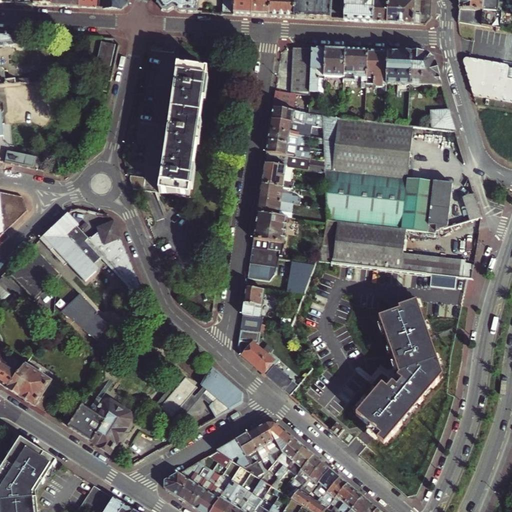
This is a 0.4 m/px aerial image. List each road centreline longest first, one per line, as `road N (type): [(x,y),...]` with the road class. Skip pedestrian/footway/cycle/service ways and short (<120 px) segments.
road 1 (residential): [(271,30),(220,355)]
road 2 (primary): [(511,252),(477,408),(436,511)]
road 3 (residential): [(220,355),(172,309),(114,193)]
road 4 (residential): [(449,38),(271,30)]
road 5 (residential): [(409,511),(274,401)]
road 6 (residential): [(130,486),(274,401)]
road 7 (primary): [(466,511),(503,416),(511,357)]
road 8 (residential): [(511,176),(482,155),(449,38)]
road 9 (tertiary): [(130,486),(0,403)]
road 10 (residential): [(108,167),(138,22)]
road 11 (residential): [(138,22),(0,15)]
road 12 (residential): [(271,30),(138,22)]
